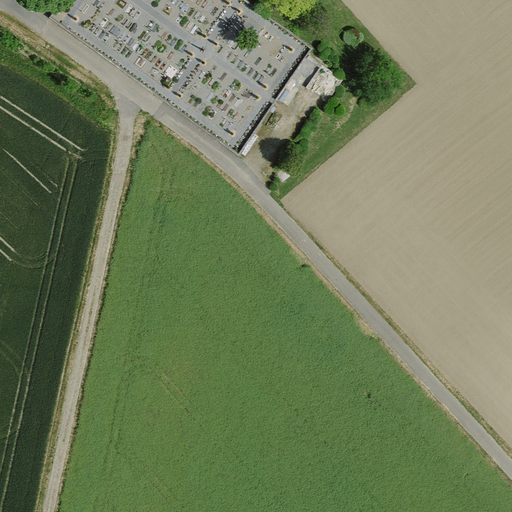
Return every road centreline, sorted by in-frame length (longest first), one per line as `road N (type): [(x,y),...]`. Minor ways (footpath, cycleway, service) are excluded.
road 1 (unclassified): [(8,0),(249,181),(511,468)]
road 2 (track): [(129,86),(125,150),(48,511)]
